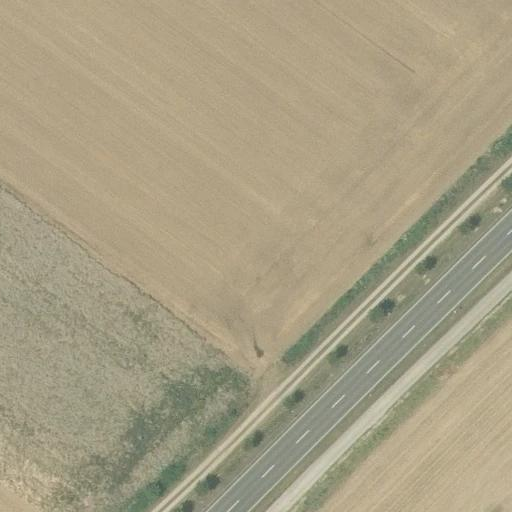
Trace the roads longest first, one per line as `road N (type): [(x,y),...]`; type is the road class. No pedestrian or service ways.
road 1 (track): [(257,511),(511,265)]
road 2 (secondary): [(324,511),(511,329)]
road 3 (track): [(372,511),(511,377)]
